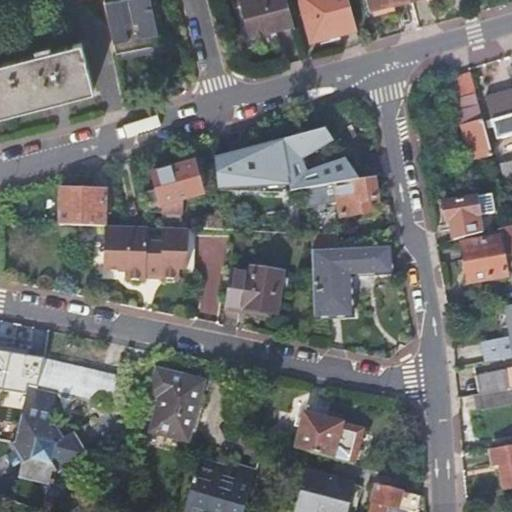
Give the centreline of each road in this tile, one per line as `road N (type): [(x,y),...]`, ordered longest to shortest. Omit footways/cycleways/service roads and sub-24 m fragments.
road 1 (residential): [(0,301),(434,388)]
road 2 (residential): [(434,388),(381,61)]
road 3 (residential): [(219,107),(0,163)]
road 4 (residential): [(381,61),(219,107)]
road 5 (residential): [(511,25),(381,61)]
road 6 (residential): [(434,388),(441,511)]
